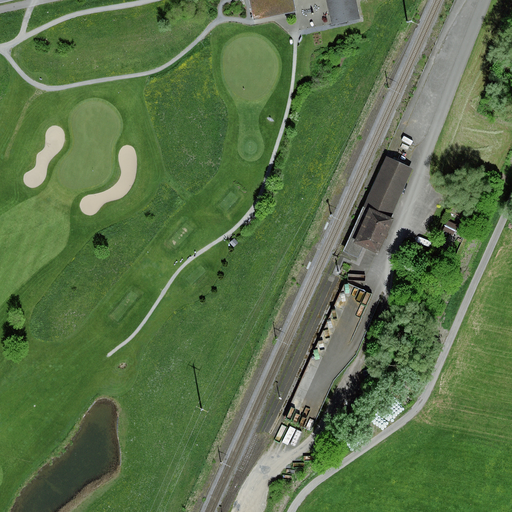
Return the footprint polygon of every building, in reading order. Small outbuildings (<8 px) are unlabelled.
[(299,10),(296,0),(252,0),(256,18),(299,10)] [(363,17),(359,0),(326,0),(331,23),(363,17)] [(336,81),(315,74),(302,115),(323,121),(336,81)] [(414,168),(389,158),(354,241),(379,252),(414,168)] [(457,234),(459,227),(447,223),(444,230),(457,234)] [(498,329),(473,320),(466,339),(490,349),(498,329)]
